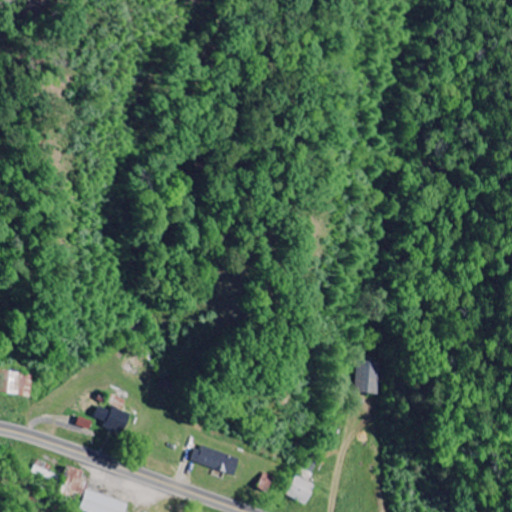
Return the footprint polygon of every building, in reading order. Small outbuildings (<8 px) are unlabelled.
[(355,394),(379,395),(381,364),(356,362),(355,394)] [(134,419),(104,405),(97,418),(106,422),(103,427),(125,438),(134,419)] [(240,477),(243,466),(223,461),(225,455),(201,448),(196,465),(240,477)] [(311,507),(320,488),(297,477),(288,497),(311,507)] [(80,511),(81,511),(129,511),(132,505),(86,491),(80,511)]
